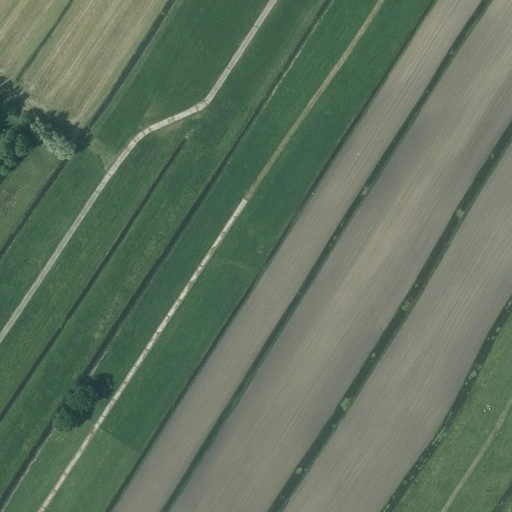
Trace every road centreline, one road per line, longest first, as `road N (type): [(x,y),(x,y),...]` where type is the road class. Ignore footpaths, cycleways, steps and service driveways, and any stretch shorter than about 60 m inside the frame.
road 1 (track): [(378,0),(39,511)]
road 2 (track): [(273,0),(202,106),(137,137),(0,339)]
